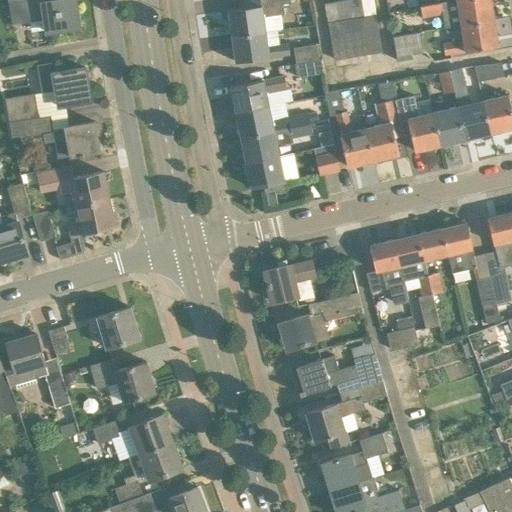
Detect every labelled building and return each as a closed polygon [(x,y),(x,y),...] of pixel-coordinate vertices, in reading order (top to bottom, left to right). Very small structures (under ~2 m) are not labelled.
[(74,0),(60,0),(44,3),(43,0),(8,0),(12,23),(45,18),(47,31),(79,26),(74,0)] [(261,0),(262,6),(229,10),(232,36),(266,32),(264,17),(284,14),(283,4),(291,3),(290,0),(261,0)] [(348,0),(346,0),(336,2),(339,21),(351,19),(348,0)] [(348,0),(351,19),(364,17),(360,0),(348,0)] [(372,0),(360,0),(364,17),(375,15),(372,0)] [(447,2),(441,3),(420,6),(422,17),(443,14),(445,28),(461,26),(494,20),(491,0),(459,0),(457,0),(447,2)] [(339,21),(336,2),(324,4),(327,24),(339,21)] [(375,16),(364,18),(370,54),(382,52),(375,16)] [(364,18),(352,20),(358,56),(370,54),(364,18)] [(352,20),(340,22),(346,58),(358,56),(352,20)] [(499,46),(494,20),(461,26),(464,40),(443,44),(445,55),(465,51),(465,52),(499,46)] [(346,58),(340,22),(328,24),(334,60),(346,58)] [(266,32),(232,36),(236,62),(269,58),(269,57),(290,54),(288,44),(268,46),(266,32)] [(392,37),(397,61),(413,58),(412,54),(424,52),(420,32),(392,37)] [(295,64),(298,63),(319,60),(317,44),(293,48),(295,64)] [(319,60),(307,62),(310,76),(323,73),(321,59),(319,60)] [(59,105),(71,103),(91,100),(85,68),(55,73),(53,62),(37,65),(42,93),(56,90),(59,105)] [(478,82),(504,76),(501,63),(474,66),(478,82)] [(454,91),(464,89),(460,68),(449,71),(454,91)] [(439,73),(444,93),(454,91),(449,71),(439,73)] [(236,112),(269,106),(266,91),(286,87),(284,76),(264,80),(231,87),(236,112)] [(342,112),(341,106),(339,90),(328,92),(332,115),(336,114),(340,134),(348,167),(373,161),(366,128),(351,132),(346,111),(342,112)] [(6,99),(10,123),(39,118),(35,94),(6,99)] [(455,97),(458,107),(465,139),(490,133),(483,101),(468,104),(466,94),(455,97)] [(483,101),(490,133),(511,128),(511,111),(508,95),(483,101)] [(413,96),(394,100),(403,135),(411,134),(415,151),(440,145),(433,112),(418,116),(413,96)] [(395,137),(403,135),(394,100),(375,104),(378,114),(375,114),(378,125),(366,128),(373,161),(399,155),(395,137)] [(272,120),(269,106),(236,112),(241,137),(274,131),(310,123),(308,113),(288,117),(272,120)] [(458,107),(433,112),(440,145),(465,139),(458,107)] [(39,118),(10,123),(12,138),(28,136),(29,137),(53,133),(58,159),(71,156),(71,157),(100,151),(95,122),(65,127),(54,130),(52,115),(39,118)] [(312,134),(310,123),(274,131),(241,137),(246,162),(279,156),(277,146),(293,143),(292,138),(312,134)] [(317,163),(319,173),(339,169),(335,153),(315,158),(317,163)] [(252,188),(264,186),(265,192),(286,188),(285,182),(279,156),(246,162),(252,188)] [(76,205),(109,198),(103,171),(75,177),(72,164),(33,172),(37,193),(62,188),(63,192),(73,189),(76,205)] [(32,214),(23,183),(7,187),(15,212),(1,217),(0,214),(0,261),(28,253),(18,219),(32,214)] [(115,225),(109,198),(76,205),(79,220),(69,222),(71,233),(82,231),(82,232),(85,231),(86,237),(97,234),(96,229),(115,225)] [(48,211),(32,214),(40,241),(56,237),(48,211)] [(498,263),(508,260),(504,241),(511,239),(511,213),(511,212),(487,218),(493,244),(498,263)] [(465,264),(466,270),(476,267),(472,249),(466,223),(442,228),(448,254),(451,267),(465,264)] [(418,234),(424,260),(448,254),(442,228),(418,234)] [(394,239),(400,265),(404,281),(417,277),(422,296),(418,297),(426,328),(440,325),(432,294),(428,275),(424,260),(418,234),(394,239)] [(409,301),(404,281),(400,265),(394,239),(370,245),(376,271),(366,273),(371,292),(390,288),(394,305),(409,301)] [(315,276),(311,260),(291,265),(290,264),(265,270),(272,301),(298,295),(294,281),(315,276)] [(489,274),(499,320),(499,322),(508,320),(504,301),(511,300),(505,271),(489,274)] [(428,275),(432,294),(442,291),(438,273),(428,275)] [(476,277),(486,322),(499,320),(489,274),(476,277)] [(312,315),(308,316),(308,314),(279,323),(287,350),(316,341),(327,337),(320,313),(337,308),(338,316),(361,310),(358,297),(358,295),(358,292),(310,304),(312,315)] [(131,307),(98,316),(107,348),(140,338),(131,307)] [(396,320),(398,330),(386,333),(390,349),(418,342),(411,316),(396,320)] [(64,326),(48,331),(55,354),(71,349),(64,326)] [(48,375),(44,361),(36,334),(7,343),(14,366),(4,369),(10,386),(15,384),(17,389),(37,383),(35,378),(48,375)] [(146,362),(116,370),(113,359),(90,365),(97,388),(119,382),(124,401),(155,392),(146,362)] [(337,384),(340,393),(383,381),(377,359),(327,374),(322,359),(296,367),(303,390),(300,391),(301,395),(331,386),(330,386),(337,384)] [(4,369),(0,370),(0,414),(3,415),(18,410),(16,404),(10,386),(4,369)] [(63,379),(47,383),(55,408),(70,404),(63,379)] [(506,399),(511,397),(511,396),(511,379),(500,384),(506,399)] [(383,381),(340,393),(343,402),(337,404),(337,403),(306,413),(315,440),(328,436),(328,438),(331,437),(334,446),(331,447),(332,448),(349,443),(341,416),(365,409),(363,403),(387,396),(383,381)] [(130,426),(140,453),(172,441),(162,414),(130,426)] [(121,435),(115,420),(93,428),(98,443),(121,435)] [(330,490),(359,482),(372,478),(367,458),(388,452),(382,433),(359,440),(363,451),(351,455),(350,454),(322,463),(330,490)] [(172,441),(140,453),(128,458),(134,474),(124,478),(126,484),(115,488),(120,503),(143,495),(139,483),(150,479),(150,480),(182,468),(172,441)] [(377,497),(376,492),(378,491),(374,477),(372,478),(359,482),(330,490),(336,511),(355,511),(365,509),(365,511),(395,511),(405,509),(399,490),(377,497)] [(497,483),(510,511),(511,511),(511,482),(509,477),(497,483)] [(490,511),(510,511),(497,483),(480,491),(490,511)] [(147,511),(154,509),(155,511),(206,511),(198,487),(170,498),(164,500),(160,488),(143,495),(120,503),(96,511),(147,511)] [(454,504),(457,511),(470,511),(465,499),(454,504)]
